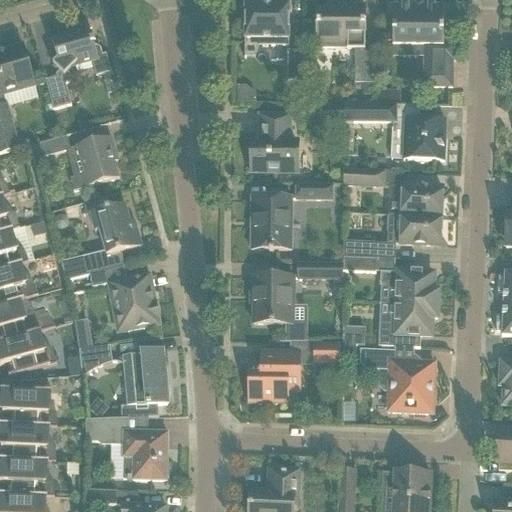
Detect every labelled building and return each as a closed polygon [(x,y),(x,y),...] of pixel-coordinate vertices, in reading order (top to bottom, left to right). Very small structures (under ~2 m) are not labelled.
[(425,7),(425,4),(411,4),(411,7),(393,7),(392,33),(388,33),(388,43),(393,43),(393,58),(422,58),(422,88),(452,89),(452,62),(454,62),(454,46),(443,46),(443,8),(425,7)] [(272,6),(272,5),(261,5),(261,6),(245,6),(244,59),(245,59),(245,58),(254,58),(258,47),(288,47),(289,7),(272,6)] [(365,54),(365,7),(339,7),(339,12),(317,12),(317,45),(347,46),(346,49),(355,49),(354,84),(362,84),(362,96),(374,96),(375,84),(376,84),(376,54),(365,54)] [(93,43),(92,43),(88,28),(68,34),(69,38),(52,42),(57,59),(52,66),(60,72),(56,74),(59,78),(45,82),(46,85),(49,95),(54,110),(70,105),(65,85),(72,78),(68,73),(71,69),(92,64),(95,77),(111,73),(106,55),(102,56),(100,49),(97,47),(94,47),(93,43)] [(23,46),(20,47),(17,45),(9,47),(7,50),(0,52),(0,98),(34,89),(46,85),(45,82),(44,78),(33,82),(23,46)] [(287,82),(303,82),(303,52),(287,52),(287,82)] [(344,124),(344,106),(320,106),(319,124),(344,124)] [(396,122),(396,107),(344,106),(344,124),(397,125),(397,129),(404,129),(402,161),(443,163),(445,123),(418,122),(396,122)] [(7,107),(0,109),(0,156),(20,151),(7,107)] [(291,119),(281,119),(261,118),(260,144),(252,144),(251,173),(299,174),(299,141),(291,141),(291,119)] [(42,158),(70,150),(66,136),(38,145),(42,158)] [(114,164),(117,163),(111,139),(75,149),(87,190),(118,181),(114,164)] [(343,171),(342,187),(385,189),(385,188),(386,172),(343,171)] [(3,179),(0,175),(0,199),(3,198),(11,195),(9,190),(7,184),(3,179)] [(333,202),(333,187),(295,185),(294,201),(333,202)] [(390,188),(389,200),(402,201),(401,218),(441,219),(441,216),(443,214),(443,206),(442,205),(442,190),(414,189),(402,189),(390,188)] [(11,212),(6,206),(3,198),(0,199),(0,235),(8,233),(7,232),(21,228),(16,219),(11,212)] [(293,200),(271,199),(251,199),(251,251),(269,252),(269,253),(293,254),(293,200)] [(105,200),(83,206),(86,217),(89,216),(105,212),(109,211),(105,200)] [(134,223),(129,224),(125,207),(109,211),(105,212),(89,216),(94,234),(99,233),(105,258),(141,248),(134,223)] [(511,211),(509,212),(508,211),(507,225),(504,225),(501,227),(501,237),(503,239),(506,240),(505,249),(511,249),(511,211)] [(387,245),(387,246),(394,246),(412,247),(440,248),(440,233),(442,232),(442,224),(441,223),(441,219),(401,218),(389,217),(387,245)] [(44,223),(31,227),(35,238),(47,235),(44,223)] [(23,249),(18,242),(8,233),(0,235),(0,271),(20,266),(19,265),(28,262),(27,259),(23,249)] [(345,243),(344,259),(372,260),(372,244),(345,243)] [(90,277),(100,275),(95,255),(61,264),(66,283),(90,277)] [(376,275),(376,260),(372,260),(344,259),(343,273),(376,275)] [(342,282),(342,265),(298,264),(297,281),(342,282)] [(32,282),(27,275),(20,266),(0,271),(0,308),(27,301),(26,300),(39,297),(38,292),(35,286),(32,282)] [(433,276),(405,275),(381,274),(380,285),(387,285),(387,289),(395,290),(394,305),(437,307),(438,294),(432,294),(433,276)] [(511,274),(504,274),(504,279),(498,278),(498,294),(503,294),(503,306),(511,306),(511,274)] [(92,289),(103,287),(100,275),(90,277),(92,289)] [(157,306),(155,306),(149,277),(127,281),(107,286),(117,336),(144,331),(143,327),(158,324),(158,319),(159,319),(157,306)] [(295,279),(271,279),(251,279),(251,306),(253,306),(253,326),(294,326),(295,279)] [(45,313),(36,314),(27,301),(0,308),(0,337),(2,343),(0,343),(0,344),(39,333),(54,328),(45,313)] [(437,320),(437,307),(394,305),(393,320),(386,319),(382,323),(381,348),(395,349),(420,350),(420,337),(430,338),(431,320),(437,320)] [(511,306),(503,306),(502,318),(497,318),(496,333),(501,334),(501,339),(511,339),(511,306)] [(65,325),(74,323),(72,314),(62,316),(65,325)] [(342,346),(364,347),(365,329),(343,328),(342,346)] [(47,345),(41,339),(39,333),(0,344),(0,367),(8,365),(11,377),(8,378),(9,379),(28,374),(56,364),(55,359),(52,353),(47,345)] [(90,336),(76,338),(79,352),(93,350),(90,336)] [(298,380),(298,367),(313,367),(313,375),(340,375),(341,348),(322,348),(322,344),(290,344),(290,356),(262,355),(262,367),(250,379),(250,403),(286,403),(286,380),(298,380)] [(107,366),(112,365),(110,348),(93,350),(79,352),(82,379),(86,376),(92,371),(99,368),(107,366)] [(390,364),(390,353),(360,351),(360,365),(366,371),(378,372),(377,388),(383,394),(387,394),(386,414),(427,416),(433,411),(435,366),(390,364)] [(162,353),(122,358),(126,408),(128,408),(129,420),(159,419),(159,407),(167,406),(162,353)] [(511,363),(500,363),(499,388),(503,388),(502,407),(511,407),(511,363)] [(81,379),(72,380),(73,389),(82,388),(81,379)] [(49,394),(21,392),(1,391),(1,393),(3,393),(3,398),(0,398),(0,414),(11,415),(10,427),(0,426),(48,429),(48,428),(58,428),(57,421),(56,414),(54,406),(49,394)] [(168,435),(128,434),(128,420),(86,422),(87,443),(98,444),(102,447),(121,446),(121,460),(124,460),(123,464),(124,471),(127,475),(132,478),(131,482),(166,483),(167,480),(170,477),(170,469),(167,466),(168,435)] [(49,435),(48,429),(0,426),(0,427),(2,428),(1,433),(0,433),(0,449),(9,450),(8,462),(0,461),(44,464),(56,463),(57,460),(56,451),(52,443),(49,435)] [(511,431),(497,431),(496,465),(498,465),(498,473),(511,473),(511,431)] [(77,432),(74,436),(75,440),(78,443),(82,442),(85,439),(84,435),(81,432),(77,432)] [(43,464),(44,464),(0,461),(0,462),(0,463),(0,484),(7,485),(7,497),(0,496),(41,499),(41,498),(55,498),(55,490),(54,483),(50,475),(44,469),(43,464)] [(297,511),(299,472),(268,471),(267,494),(249,493),(248,511),(293,511),(294,511),(297,511)] [(429,511),(431,476),(394,475),(392,511),(429,511)] [(115,507),(115,493),(85,492),(84,506),(115,507)] [(41,502),(41,499),(0,496),(0,511),(50,511),(45,505),(41,502)] [(353,511),(354,501),(337,500),(336,511),(353,511)] [(511,511),(511,503),(494,503),(493,511),(511,511)]
